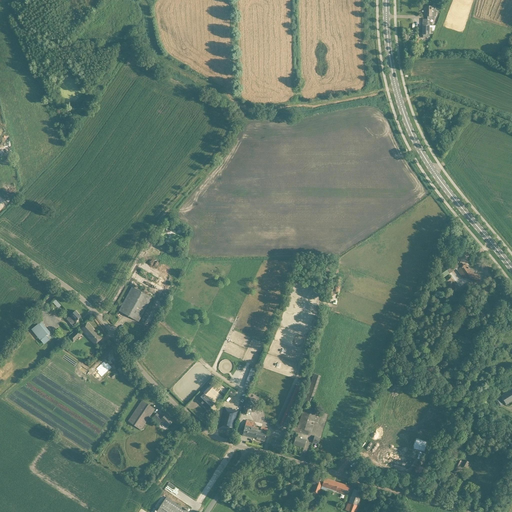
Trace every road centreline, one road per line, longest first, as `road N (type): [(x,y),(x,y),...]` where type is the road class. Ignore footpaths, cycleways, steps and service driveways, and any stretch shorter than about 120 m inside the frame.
road 1 (unclassified): [(248,449),(198,426),(83,300),(0,240)]
road 2 (secondary): [(511,268),(418,148),(394,83),(386,0)]
road 3 (unclassified): [(469,511),(248,449)]
